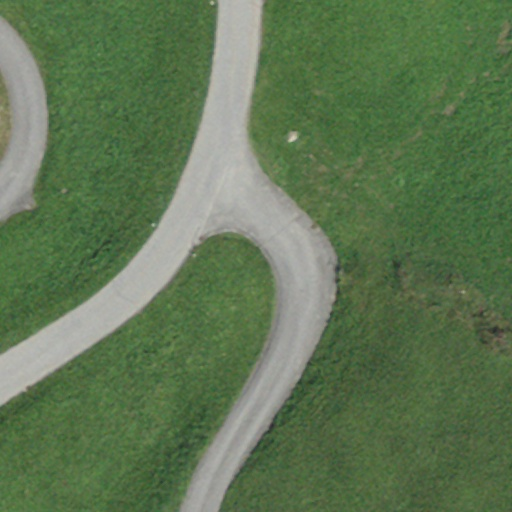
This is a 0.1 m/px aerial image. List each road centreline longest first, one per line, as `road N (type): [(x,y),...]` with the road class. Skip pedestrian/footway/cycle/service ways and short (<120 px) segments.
road 1 (residential): [(0,192),(28,150),(36,92),(28,58),(0,21)]
road 2 (unclassified): [(215,167),(238,96),(246,0)]
